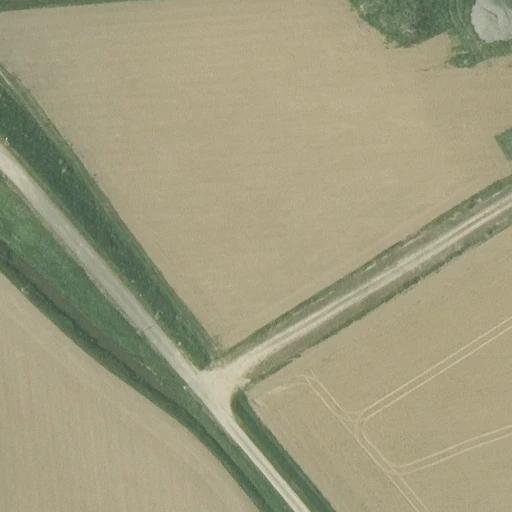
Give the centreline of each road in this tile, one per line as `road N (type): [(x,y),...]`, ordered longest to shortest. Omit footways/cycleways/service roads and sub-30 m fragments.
road 1 (motorway): [(511,203),(337,145),(132,54),(0,32)]
road 2 (motorway): [(511,293),(0,340)]
road 3 (motorway): [(0,392),(511,345)]
road 4 (track): [(201,392),(511,210)]
road 5 (track): [(299,511),(183,371)]
